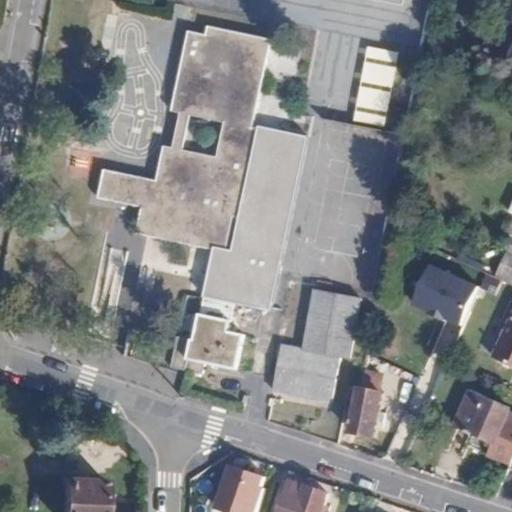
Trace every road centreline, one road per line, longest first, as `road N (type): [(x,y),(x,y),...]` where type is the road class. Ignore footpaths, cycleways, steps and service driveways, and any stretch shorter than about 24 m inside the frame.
road 1 (residential): [(478,511),(173,412)]
road 2 (residential): [(0,359),(173,412)]
road 3 (residential): [(0,168),(28,0)]
